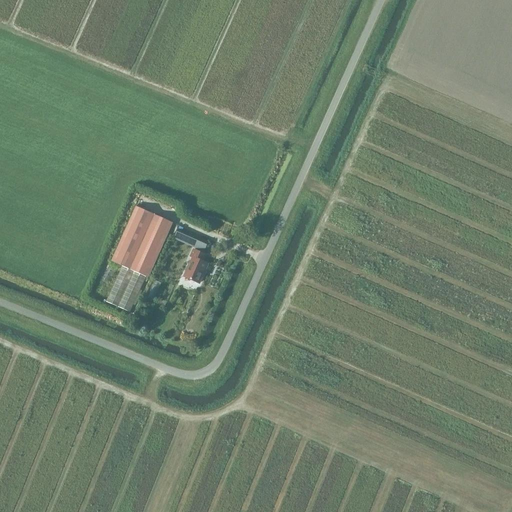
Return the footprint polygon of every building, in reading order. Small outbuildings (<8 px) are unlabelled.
[(135,208),(111,262),(122,266),(146,277),(147,278),(171,223),(135,208)] [(178,241),(182,232),(182,231),(178,229),(174,239),(178,241)] [(199,240),(196,249),(204,252),(208,242),(200,239),(199,240)] [(208,266),(203,264),(206,256),(198,253),(194,251),(190,259),(191,260),(183,279),(191,282),(192,281),(200,285),(208,266)] [(122,266),(106,303),(129,314),(146,277),(122,266)] [(155,281),(148,297),(154,300),(161,284),(155,281)]
